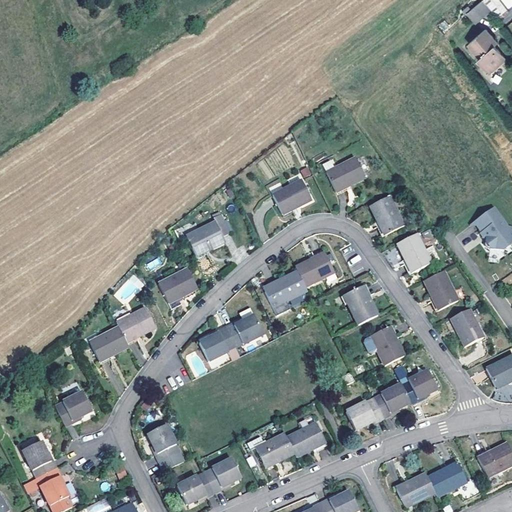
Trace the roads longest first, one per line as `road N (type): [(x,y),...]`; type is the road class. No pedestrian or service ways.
road 1 (residential): [(157,511),(118,432),(136,391),(200,316),(285,239),(316,224),(350,228),(464,385),(476,420)]
road 2 (residential): [(358,460),(243,511)]
road 3 (residential): [(476,420),(358,460)]
